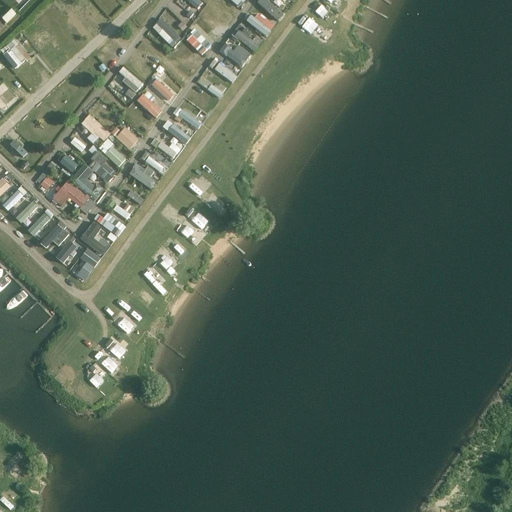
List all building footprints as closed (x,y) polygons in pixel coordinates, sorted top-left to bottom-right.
[(61,9),(69,0),(51,0),(52,0),(61,9)] [(181,6),(194,19),(207,5),(201,0),(191,0),(193,1),(189,5),(185,1),(181,6)] [(266,0),(259,0),(257,3),(278,21),(283,15),(266,0)] [(87,37),(101,29),(92,12),(94,11),(91,4),(75,12),(87,37)] [(1,18),(6,24),(16,15),(11,9),(1,18)] [(251,16),(247,21),(266,36),(270,31),(265,26),(268,22),(261,17),(258,21),(251,16)] [(21,29),(34,51),(51,41),(38,19),(21,29)] [(175,42),(179,38),(161,19),(156,24),(164,32),(160,35),(167,42),(171,38),(175,42)] [(187,28),(182,23),(178,27),(183,32),(187,28)] [(202,55),(211,46),(197,32),(200,29),(196,24),(188,32),(189,33),(185,37),(202,55)] [(238,30),(232,37),(237,41),(256,56),(261,49),(238,30)] [(5,47),(0,51),(15,69),(25,60),(21,56),(24,53),(13,40),(5,46),(5,47)] [(233,52),(230,50),(231,48),(226,44),(220,52),(225,56),(226,55),(242,67),(251,56),(238,46),(233,52)] [(171,53),(177,58),(183,52),(177,46),(171,53)] [(186,49),(177,60),(190,71),(199,61),(186,49)] [(158,61),(160,70),(168,68),(166,60),(158,61)] [(142,84),(123,68),(119,72),(126,78),(124,81),(136,91),(142,85),(142,84)] [(172,68),(165,76),(179,87),(186,79),(172,68)] [(201,78),(198,83),(220,98),(223,94),(201,78)] [(136,94),(129,90),(125,95),(131,100),(136,94)] [(214,104),(193,90),(186,100),(208,114),(214,104)] [(146,91),(137,102),(155,120),(162,113),(150,101),(154,98),(146,91)] [(132,116),(127,121),(140,134),(146,128),(139,122),(142,119),(138,115),(143,109),(135,101),(126,111),(132,116)] [(176,119),(197,134),(203,125),(182,110),(176,119)] [(110,135),(89,115),(85,120),(85,121),(82,124),(93,136),(95,133),(104,142),(110,135)] [(167,132),(186,146),(190,140),(171,126),(172,126),(167,122),(163,129),(167,132)] [(117,137),(121,133),(116,128),(111,134),(116,139),(117,137)] [(129,149),(137,140),(125,129),(121,133),(117,137),(129,149)] [(103,144),(98,149),(118,168),(125,161),(113,149),(114,147),(110,144),(107,139),(103,144)] [(103,144),(98,140),(93,145),(97,150),(98,149),(103,144)] [(77,141),(73,146),(83,154),(87,148),(77,141)] [(156,150),(173,163),(179,156),(162,143),(156,150)] [(160,175),(168,165),(149,149),(141,159),(160,175)] [(105,171),(101,167),(106,162),(98,154),(92,160),(93,161),(89,166),(107,183),(113,175),(106,169),(105,171)] [(145,171),(136,164),(133,168),(134,169),(130,175),(151,190),(156,183),(149,179),(154,172),(147,168),(145,171)] [(72,182),(94,200),(102,191),(95,185),(91,189),(82,181),(90,172),(84,167),(72,182)] [(15,179),(10,174),(4,180),(10,185),(15,179)] [(46,190),(52,182),(46,178),(40,185),(46,190)] [(2,179),(0,181),(0,196),(10,187),(2,179)] [(59,204),(68,193),(83,206),(90,199),(87,197),(86,198),(68,183),(53,200),(59,204)] [(32,195),(24,186),(4,206),(10,212),(15,208),(31,224),(35,220),(21,206),(32,195)] [(130,192),(127,197),(125,199),(140,210),(144,205),(145,203),(144,202),(130,192)] [(32,197),(25,205),(31,211),(38,203),(32,197)] [(115,204),(110,200),(106,205),(112,209),(115,204)] [(117,206),(114,211),(126,219),(133,210),(128,206),(124,211),(117,206)] [(100,213),(95,220),(114,234),(119,227),(100,213)] [(198,213),(191,222),(202,230),(208,221),(198,213)] [(44,217),(31,230),(29,233),(34,238),(47,226),(50,223),(48,222),(44,217)] [(69,230),(60,222),(40,244),(46,248),(52,241),(58,246),(68,235),(67,233),(69,230)] [(93,223),(80,240),(102,256),(109,246),(101,240),(98,244),(93,240),(100,229),(93,223)] [(190,240),(195,234),(182,224),(177,231),(190,240)] [(70,243),(56,258),(62,263),(69,255),(73,258),(79,251),(70,243)] [(99,259),(87,250),(81,258),(87,263),(78,275),(84,280),(99,259)] [(154,264),(144,273),(148,278),(147,279),(156,289),(165,280),(159,274),(162,272),(154,264)] [(143,303),(150,297),(145,291),(138,297),(143,303)] [(126,313),(138,323),(145,314),(134,305),(126,313)] [(119,312),(112,320),(128,335),(135,327),(119,312)] [(121,344),(121,345),(113,337),(104,346),(118,360),(128,351),(121,344)] [(112,375),(119,368),(104,354),(98,362),(112,375)] [(105,381),(101,377),(107,372),(97,362),(84,374),(97,388),(105,381)] [(60,378),(68,385),(77,374),(69,367),(60,378)] [(73,391),(81,399),(90,389),(82,382),(73,391)] [(13,457),(10,460),(23,475),(26,471),(13,457)] [(21,484),(26,478),(7,461),(2,467),(21,484)] [(13,503),(17,499),(5,490),(2,494),(13,503)]
